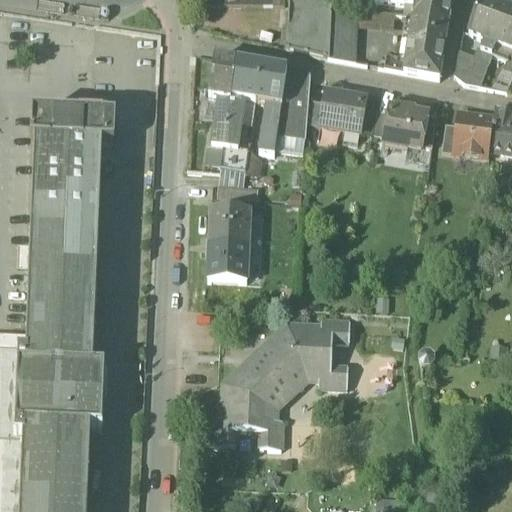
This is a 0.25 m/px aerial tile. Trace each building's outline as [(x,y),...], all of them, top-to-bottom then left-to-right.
[(221,11),(221,9),(221,0),(198,0),(198,10),(221,11)] [(221,0),(221,9),(272,9),(272,0),(221,0)] [(283,0),(272,0),(272,9),(272,10),(284,10),(283,0)] [(288,0),(286,54),(327,64),(329,15),(329,0),(288,0)] [(329,0),(329,15),(345,16),(346,0),(329,0)] [(448,27),(452,0),(371,0),(371,6),(404,10),(413,11),(411,23),(448,27)] [(468,40),(484,45),(495,50),(508,14),(482,4),(468,40)] [(403,22),(411,23),(413,11),(404,10),(403,22)] [(511,15),(508,14),(495,50),(511,56),(511,15)] [(355,17),(345,16),(329,15),(327,64),(353,69),(353,67),(354,29),(355,17)] [(403,22),(355,17),(354,29),(393,34),(388,62),(405,64),(411,23),(403,22)] [(403,78),(439,85),(448,27),(411,23),(405,64),(403,78)] [(491,60),(495,50),(484,45),(480,55),(480,56),(491,60)] [(511,56),(495,50),(491,60),(507,66),(508,62),(511,63),(511,56)] [(464,90),(479,93),(491,60),(480,56),(480,55),(476,54),(472,62),(458,59),(454,82),(464,90)] [(382,74),(403,78),(405,64),(388,62),(385,62),(383,73),(383,72),(382,74)] [(503,73),(511,76),(511,63),(508,62),(507,66),(503,73)] [(208,103),(217,104),(230,107),(230,104),(236,68),(215,64),(208,103)] [(236,68),(230,104),(244,106),(255,108),(260,72),(236,68)] [(489,95),(506,98),(511,82),(511,76),(503,73),(498,71),(489,95)] [(255,108),(266,110),(281,113),(286,77),(260,72),(255,108)] [(305,145),(306,130),(308,106),(310,81),(286,77),(281,113),(276,142),(305,145)] [(359,140),(360,140),(360,139),(364,116),(366,107),(325,100),(323,108),(319,132),(345,137),(346,132),(360,135),(359,140)] [(226,133),(230,107),(217,104),(213,131),(226,133)] [(237,154),(244,106),(230,104),(230,107),(226,133),(223,153),(237,155),(237,154)] [(323,108),(308,106),(306,130),(319,132),(323,108)] [(276,142),(281,113),(266,110),(259,159),(274,161),(274,160),(276,142)] [(383,151),(407,156),(408,150),(421,153),(425,129),(427,122),(412,120),(413,116),(396,113),(395,115),(389,114),(388,119),(384,144),(383,151)] [(511,117),(494,114),(493,125),(489,156),(511,160),(511,117)] [(360,139),(372,141),(376,118),(364,116),(360,139)] [(376,117),(376,118),(372,141),(384,144),(388,119),(376,117)] [(453,160),(487,165),(489,156),(493,125),(459,120),(457,132),(453,160)] [(17,357),(17,359),(17,361),(18,362),(18,370),(16,371),(16,373),(17,375),(15,427),(14,428),(14,431),(15,431),(15,440),(14,441),(14,444),(17,444),(18,443),(23,443),(19,511),(86,511),(89,434),(98,435),(99,435),(99,436),(102,436),(102,433),(101,433),(101,432),(103,377),(104,377),(104,376),(104,373),(101,373),(101,374),(100,373),(100,374),(92,374),(96,280),(101,152),(113,153),(115,126),(107,125),(91,124),(32,121),(30,149),(34,149),(30,255),(29,278),(26,343),(26,359),(21,359),(21,358),(20,358),(17,357)] [(421,153),(432,154),(435,130),(425,129),(421,153)] [(441,158),(453,160),(457,132),(445,130),(441,158)] [(210,150),(223,153),(226,133),(213,131),(210,150)] [(220,174),(245,178),(248,156),(237,154),(237,155),(223,153),(220,174)] [(300,202),(291,202),(290,210),(299,210),(300,202)] [(211,216),(209,251),(247,253),(248,217),(211,216)] [(245,288),(247,253),(209,251),(208,286),(245,288)] [(29,278),(30,255),(18,255),(17,277),(29,278)] [(259,455),(280,456),(282,427),(275,427),(275,416),(307,386),(318,387),(318,394),(347,395),(348,374),(331,373),(332,348),(349,349),(350,328),(321,327),(320,334),(296,333),(223,399),(222,424),(215,424),(214,453),(234,454),(235,437),(260,438),(259,455)] [(26,343),(0,341),(0,358),(17,359),(17,357),(20,358),(21,358),(21,359),(26,359),(26,343)] [(489,365),(506,366),(507,353),(490,351),(489,365)] [(0,511),(19,511),(23,443),(18,443),(17,444),(14,444),(14,441),(15,440),(15,431),(14,431),(14,428),(15,427),(17,375),(16,373),(16,371),(18,370),(18,362),(17,361),(17,359),(0,358),(0,511)] [(421,362),(420,367),(422,371),(426,373),(431,370),(432,366),(430,362),(426,360),(421,362)] [(426,511),(433,511),(438,508),(439,502),(435,496),(429,495),(423,499),(422,506),(426,511)]
